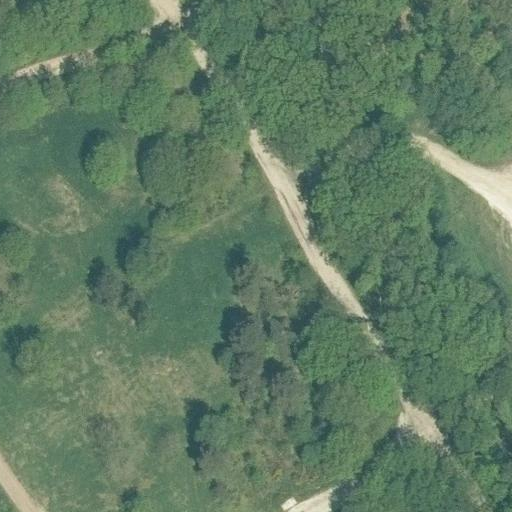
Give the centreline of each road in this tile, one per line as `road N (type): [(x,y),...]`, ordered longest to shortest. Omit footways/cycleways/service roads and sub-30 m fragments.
road 1 (track): [(511,214),(470,178),(413,149),(361,153),(285,189),(158,0)]
road 2 (track): [(479,511),(285,189)]
road 3 (track): [(315,511),(511,379)]
road 4 (track): [(204,0),(135,45),(0,90)]
